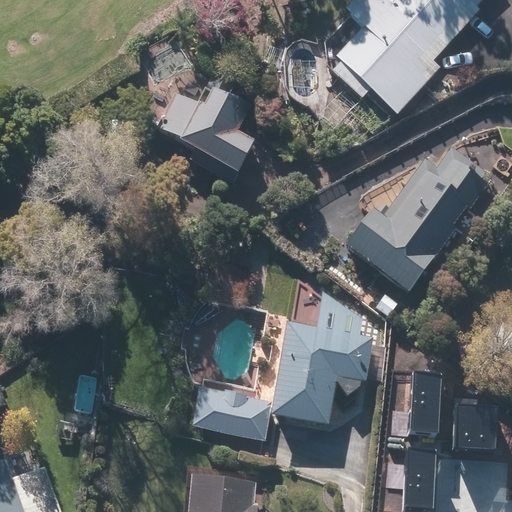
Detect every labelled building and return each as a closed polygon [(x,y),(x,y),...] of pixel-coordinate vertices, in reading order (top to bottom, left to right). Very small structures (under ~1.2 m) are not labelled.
[(336,61),(385,106),(397,118),(441,71),(433,64),(481,14),(476,9),(484,0),(357,0),(345,14),(357,25),(350,33),(357,39),(336,61)] [(173,100),(155,132),(194,154),(188,165),(231,189),(255,146),(238,136),(246,123),(236,117),(241,109),(214,95),(202,116),(173,100)] [(474,214),(497,181),(453,151),(438,172),(424,162),(384,220),(372,212),(346,250),(409,293),(467,209),(474,214)] [(372,343),(358,340),(362,316),(319,309),(315,333),(289,329),(273,421),(328,430),(336,381),(365,386),(372,343)] [(407,377),(403,433),(433,436),(438,380),(407,377)] [(270,405),(200,396),(195,434),(264,444),(270,405)] [(454,409),(454,446),(495,447),(496,410),(454,409)] [(408,450),(404,506),(434,508),(439,453),(408,450)] [(0,511),(58,511),(47,470),(4,483),(0,467),(0,511)] [(258,511),(259,503),(251,503),(251,482),(192,480),(190,511),(258,511)]
